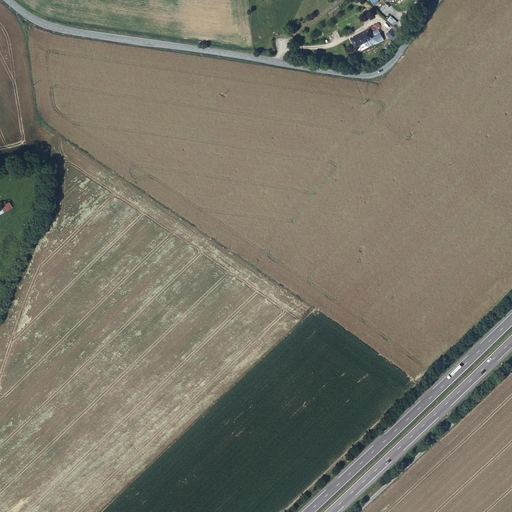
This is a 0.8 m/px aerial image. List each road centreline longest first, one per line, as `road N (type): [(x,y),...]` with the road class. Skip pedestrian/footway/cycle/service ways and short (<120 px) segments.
road 1 (tertiary): [(8,0),(62,29),(365,74),(392,59),(435,0)]
road 2 (motorway): [(511,319),(308,511)]
road 3 (motorway): [(330,511),(511,341)]
road 4 (unclassified): [(353,511),(511,363)]
road 5 (track): [(285,511),(427,376)]
